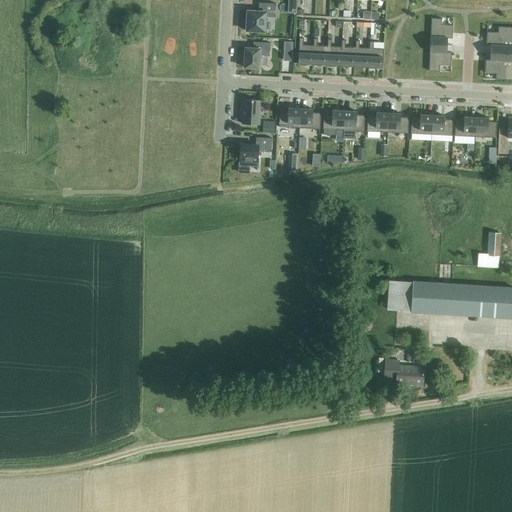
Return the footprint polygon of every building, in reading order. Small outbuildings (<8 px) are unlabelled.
[(333,2),(332,12),(339,13),(340,3),(333,2)] [(259,3),(259,11),(248,11),(247,22),(246,31),(254,31),(265,32),(265,23),(266,23),(267,17),(275,17),(276,3),(259,3)] [(442,19),(431,18),(430,44),(447,45),(447,38),(452,38),(453,25),(441,25),(442,19)] [(508,27),(498,26),(498,27),(498,32),(487,32),(486,45),(491,45),(490,52),(507,53),(508,27)] [(312,65),(313,45),(303,45),(304,38),(299,38),(298,64),(312,65)] [(326,66),(327,46),(317,45),(318,38),(314,38),(313,45),(312,65),(326,66)] [(340,66),(341,47),(331,46),(332,39),(328,39),(327,46),(326,66),(340,66)] [(354,67),(355,47),(345,47),(346,40),(342,40),(341,47),(340,66),(354,67)] [(354,67),(368,68),(369,48),(359,48),(360,41),(356,40),(355,47),(354,67)] [(369,48),(368,68),(383,69),(384,49),(373,48),(374,41),(370,41),(369,48)] [(259,68),(260,56),(269,56),(270,43),(253,42),(253,48),(245,48),(244,68),(259,68)] [(447,45),(430,44),(429,71),(439,71),(439,65),(451,66),(452,53),(447,53),(447,45)] [(485,59),(485,73),(496,73),(496,79),(506,80),(507,53),(490,52),(490,60),(485,59)] [(243,100),(242,123),(260,124),(261,100),(243,100)] [(300,128),(301,108),(288,108),(288,111),(280,111),(279,127),(300,128)] [(301,108),(300,128),(320,129),(321,113),(313,113),(313,109),(301,108)] [(324,113),(323,129),(324,129),(324,134),(336,135),(336,130),(344,130),(344,111),(332,110),(332,114),(324,113)] [(344,130),(343,138),(355,139),(355,131),(364,131),(365,115),(357,115),(357,111),(344,111),(344,130)] [(367,131),(366,137),(380,137),(380,132),(387,132),(388,113),(376,112),(376,116),(367,115),(367,131)] [(388,113),(387,132),(408,133),(409,117),(401,117),(401,114),(388,113)] [(431,135),(432,115),(420,115),(420,118),(411,118),(411,134),(431,135)] [(432,115),(431,135),(452,136),(453,120),(445,119),(445,116),(432,115)] [(475,137),(476,117),(464,117),(464,120),(455,120),(455,136),(475,137)] [(476,117),(475,137),(496,138),(497,122),(489,121),(489,118),(476,117)] [(240,161),(239,172),(248,172),(249,166),(258,166),(258,155),(261,155),(261,151),(271,152),(272,138),(256,137),(256,145),(253,145),(252,145),(248,144),(247,144),(244,144),(241,144),(240,148),(240,161)] [(293,164),(293,157),(286,157),(287,168),(300,168),(300,164),(293,164)] [(499,256),(501,233),(489,232),(488,253),(479,253),(478,266),(497,267),(498,256),(499,256)] [(412,312),(511,318),(511,287),(414,281),(413,281),(413,282),(391,280),(389,310),(411,311),(411,312),(412,312)] [(396,383),(422,385),(424,368),(398,366),(399,361),(386,360),(384,378),(397,379),(396,383)]
